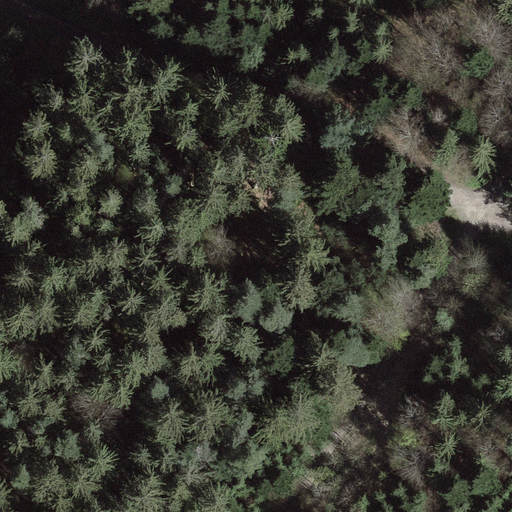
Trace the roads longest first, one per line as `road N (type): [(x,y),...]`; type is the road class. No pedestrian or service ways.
road 1 (track): [(493,214),(31,0)]
road 2 (track): [(493,214),(291,511)]
